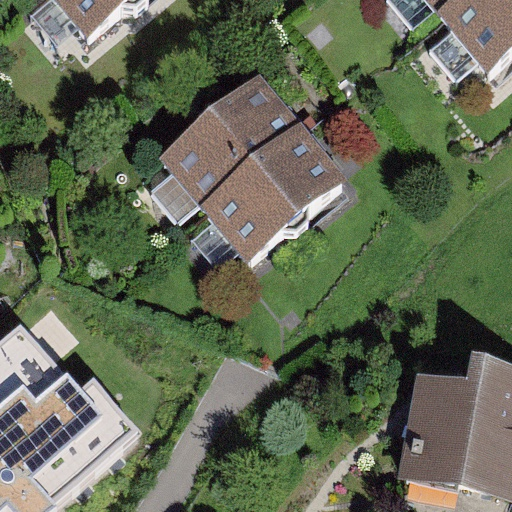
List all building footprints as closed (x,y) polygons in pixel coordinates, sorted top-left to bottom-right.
[(73,0),(113,49),(175,0),(73,0)] [(509,0),(445,0),(470,32),(509,0)] [(511,77),(511,0),(509,0),(470,32),(509,80),(511,77)] [(322,148),(280,96),(188,168),(230,222),(322,148)] [(362,197),(322,148),(230,222),(269,271),(362,197)] [(74,385),(30,336),(0,362),(0,511),(66,511),(151,438),(91,371),(74,385)] [(469,384),(425,378),(407,484),(511,503),(511,371),(474,362),(469,384)]
